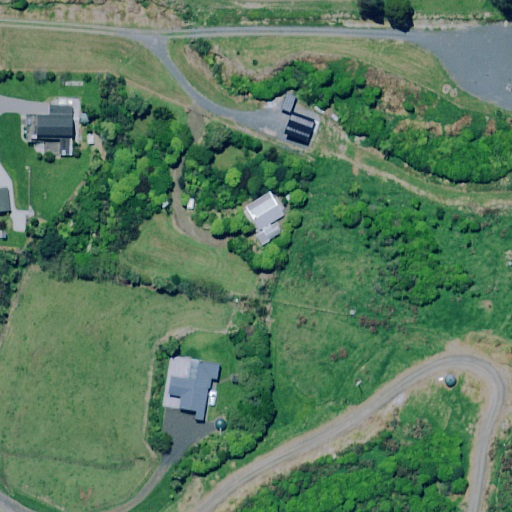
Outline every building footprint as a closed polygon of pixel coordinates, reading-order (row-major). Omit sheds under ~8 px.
[(79,99),(58,99),(58,106),(50,106),(49,115),(26,115),(25,142),(41,143),(41,136),(60,136),(59,157),(77,157),(79,99)] [(34,103),(10,102),(10,111),(34,111),(34,103)] [(0,212),(9,211),(7,188),(0,188),(0,212)] [(244,208),(258,231),(260,229),(267,240),(280,232),(275,224),(285,217),(269,192),(244,208)] [(213,386),(214,379),(218,380),(220,362),(168,357),(166,382),(168,382),(167,395),(180,396),(179,409),(196,411),(195,420),(207,421),(210,397),(214,398),(215,387),(213,386)] [(459,379),(450,372),(441,382),(450,390),(459,379)]
